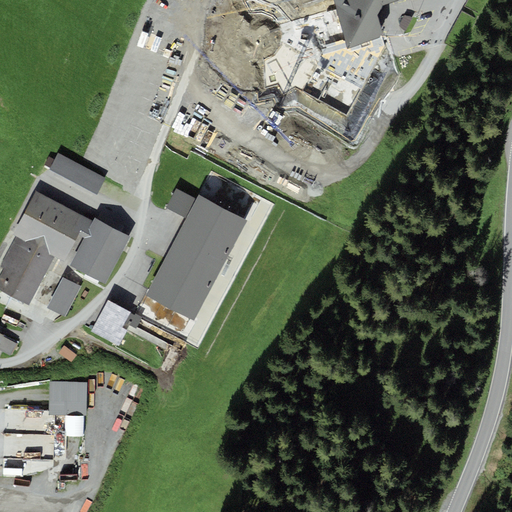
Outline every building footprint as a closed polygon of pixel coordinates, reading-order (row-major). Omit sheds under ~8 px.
[(334,0),(346,48),(384,37),(378,13),(383,4),(395,0),(334,0)] [(106,178),(57,154),(49,170),(98,194),(106,178)] [(184,219),(195,198),(176,189),(165,210),(184,219)] [(87,218),(36,191),(13,235),(15,236),(54,257),(64,262),(78,234),(87,218)] [(194,322),(246,221),(197,195),(195,198),(184,219),(144,296),(194,322)] [(94,222),(87,218),(78,234),(85,238),(94,222)] [(104,284),(130,237),(95,219),(94,222),(85,238),(70,265),(104,284)] [(39,285),(54,257),(15,236),(0,265),(4,267),(0,275),(0,289),(29,305),(39,285)] [(65,317),(81,286),(63,277),(47,307),(65,317)] [(127,331),(124,330),(131,313),(105,302),(92,334),(121,346),(127,331)] [(4,336),(0,333),(0,349),(10,356),(17,344),(4,337),(4,336)] [(72,363),(77,355),(63,346),(58,354),(72,363)] [(87,382),(49,382),(49,415),(66,415),(83,416),(86,416),(87,382)] [(83,436),(83,416),(66,415),(65,436),(83,436)] [(55,433),(64,433),(64,418),(55,418),(55,433)] [(5,436),(3,477),(23,477),(23,470),(36,470),(36,461),(22,461),(23,449),(14,448),(14,436),(5,436)]
